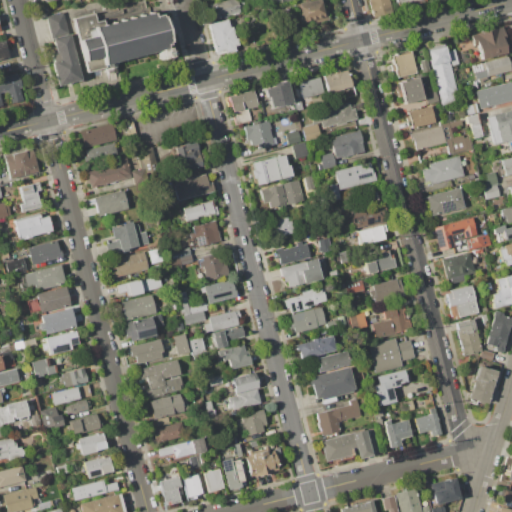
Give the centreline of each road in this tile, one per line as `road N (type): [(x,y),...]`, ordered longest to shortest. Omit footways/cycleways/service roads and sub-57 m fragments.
road 1 (tertiary): [(0,133),(511,1)]
road 2 (residential): [(17,0),(147,511)]
road 3 (residential): [(185,0),(314,511)]
road 4 (residential): [(350,0),(460,429),(491,455)]
road 5 (residential): [(233,511),(453,456),(491,455)]
road 6 (residential): [(511,386),(473,511)]
